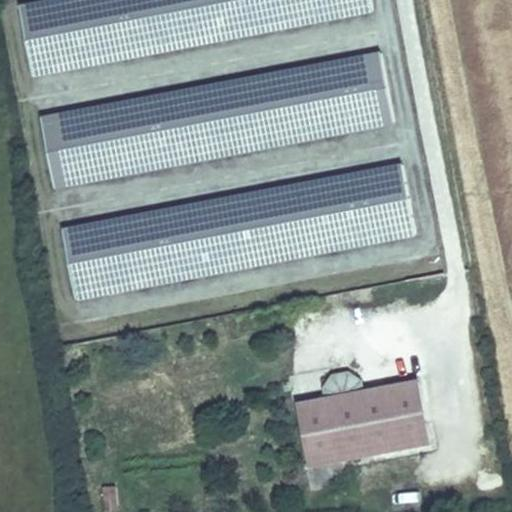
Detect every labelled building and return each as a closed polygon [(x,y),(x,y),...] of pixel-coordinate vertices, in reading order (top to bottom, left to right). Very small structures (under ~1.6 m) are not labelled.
[(34,73),(374,6),(372,0),(32,0),(20,3),(34,73)] [(56,185),(396,117),(382,46),(42,114),(56,185)] [(78,295),(419,228),(404,158),(65,225),(78,295)] [(328,402),(298,408),(311,470),(431,446),(418,384),(362,395),(360,386),(348,378),(334,381),(326,393),(328,402)] [(297,390),(298,402),(319,401),(319,390),(297,390)] [(118,511),(116,485),(99,486),(101,511),(118,511)]
